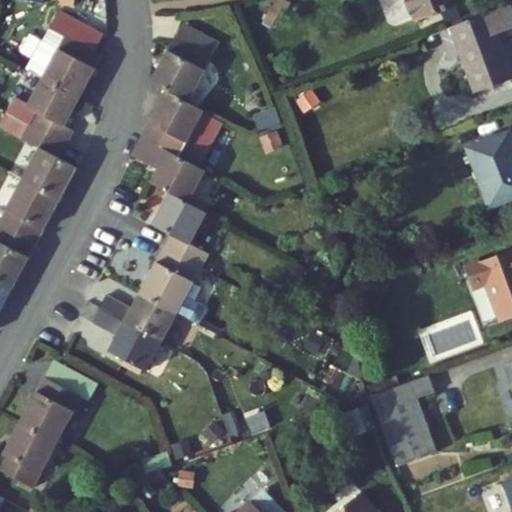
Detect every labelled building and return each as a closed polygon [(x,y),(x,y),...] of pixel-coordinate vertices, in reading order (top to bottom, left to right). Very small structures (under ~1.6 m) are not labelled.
[(457,0),(409,0),(417,20),(459,3),(457,0)] [(511,4),(453,27),(479,93),(511,80),(511,67),(500,35),(511,30),(511,4)] [(35,82),(73,102),(94,61),(85,57),(95,39),(50,16),(35,46),(37,47),(22,75),(35,82)] [(177,28),(170,42),(203,58),(207,61),(214,47),(177,28)] [(147,88),(164,97),(185,107),(200,76),(195,74),(203,58),(170,42),(147,88)] [(1,121),(21,131),(60,151),(67,138),(56,133),(73,102),(35,82),(19,113),(8,107),(1,121)] [(185,107),(164,97),(142,141),(195,168),(217,125),(199,117),(200,115),(185,107)] [(1,121),(0,120),(0,139),(13,146),(21,131),(1,121)] [(30,155),(14,186),(54,206),(70,175),(53,166),(60,151),(21,131),(13,146),(30,155)] [(511,134),(473,149),(495,206),(511,199),(511,134)] [(152,187),(170,196),(188,205),(205,173),(195,168),(142,141),(132,160),(158,173),(152,187)] [(14,186),(0,214),(0,236),(31,252),(54,206),(14,186)] [(172,238),(165,252),(203,271),(210,258),(191,248),(207,215),(188,205),(170,196),(154,229),(172,238)] [(0,236),(0,291),(8,296),(31,252),(0,236)] [(511,250),(462,270),(470,292),(488,285),(503,325),(511,321),(511,250)] [(165,252),(144,294),(181,314),(203,325),(211,310),(209,306),(190,296),(203,271),(165,252)] [(0,311),(8,296),(0,291),(0,311)] [(110,299),(103,313),(165,345),(181,314),(144,294),(134,312),(110,299)] [(113,356),(150,375),(165,345),(103,313),(95,327),(121,340),(113,356)] [(59,366),(51,381),(88,400),(94,403),(102,388),(59,366)] [(439,379),(381,400),(407,473),(446,459),(425,404),(445,397),(439,379)] [(51,381),(28,426),(65,445),(88,400),(51,381)] [(4,473),(41,492),(65,445),(28,426),(4,473)] [(0,511),(4,511),(12,499),(0,492),(0,511)] [(282,511),(266,495),(254,507),(258,511),(282,511)] [(371,511),(361,501),(348,511),(371,511)]
